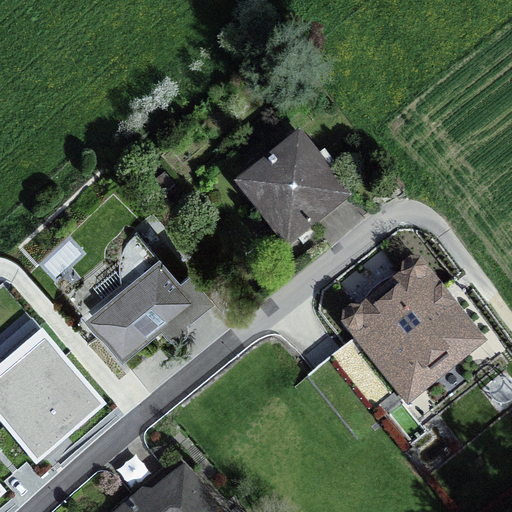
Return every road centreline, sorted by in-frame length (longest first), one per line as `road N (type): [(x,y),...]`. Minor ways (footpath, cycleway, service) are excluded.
road 1 (residential): [(421,203),(35,511)]
road 2 (track): [(421,203),(511,343)]
